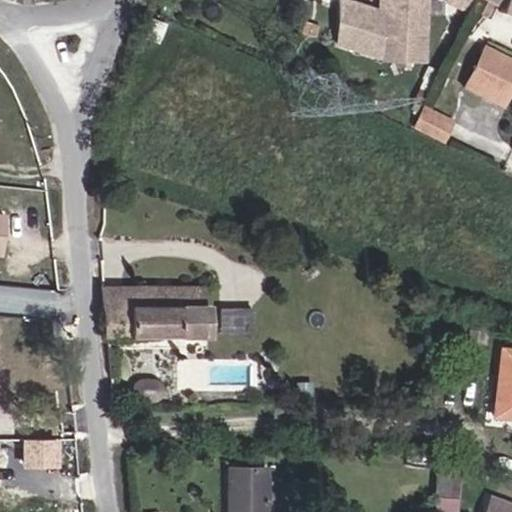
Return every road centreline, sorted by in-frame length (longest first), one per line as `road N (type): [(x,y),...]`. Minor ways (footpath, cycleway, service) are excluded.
road 1 (residential): [(93,303),(116,511)]
road 2 (residential): [(86,141),(93,303)]
road 3 (residential): [(143,6),(86,141)]
road 4 (residential): [(18,25),(86,141)]
road 5 (unknown): [(113,486),(60,478),(0,433)]
road 6 (residential): [(18,25),(143,6)]
